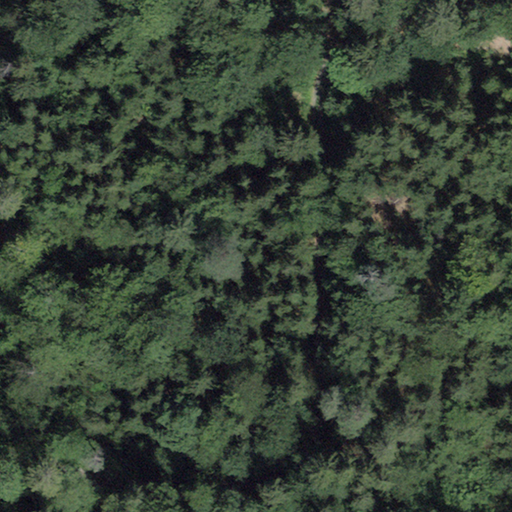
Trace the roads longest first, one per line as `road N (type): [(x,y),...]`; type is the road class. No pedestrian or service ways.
road 1 (track): [(321,68),(318,391),(291,449),(238,479),(102,476),(9,414),(0,397)]
road 2 (track): [(492,0),(370,30),(321,68)]
